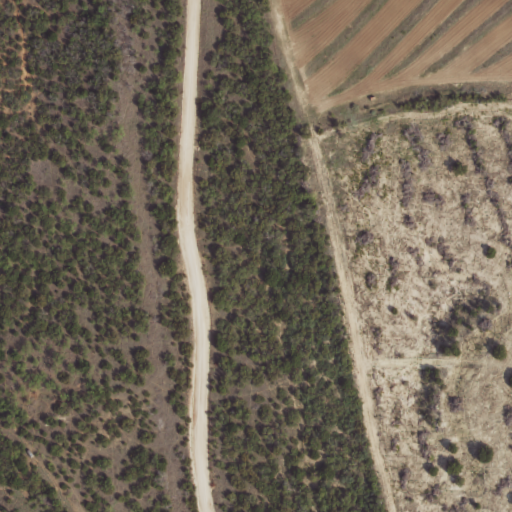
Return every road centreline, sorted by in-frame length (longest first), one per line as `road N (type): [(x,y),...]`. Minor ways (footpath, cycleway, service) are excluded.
road 1 (residential): [(231,0),(235,350),(218,511)]
road 2 (residential): [(6,452),(235,350)]
